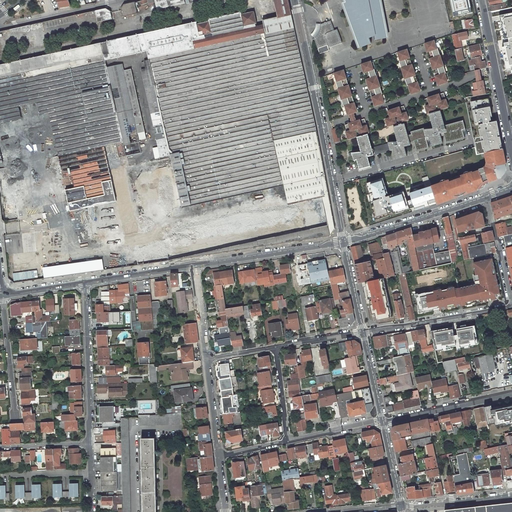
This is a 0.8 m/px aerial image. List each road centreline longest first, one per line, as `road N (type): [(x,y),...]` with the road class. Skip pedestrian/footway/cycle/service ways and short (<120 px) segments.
road 1 (residential): [(294,0),(342,241)]
road 2 (residential): [(0,172),(68,165),(80,284)]
road 3 (residential): [(85,283),(90,443)]
road 4 (residential): [(511,154),(481,0)]
road 5 (residential): [(511,306),(362,332)]
road 6 (residential): [(193,266),(342,241)]
road 7 (residential): [(342,241),(486,197)]
road 8 (residential): [(511,393),(382,421)]
road 9 (residential): [(123,0),(0,26)]
road 10 (residential): [(15,418),(3,296)]
